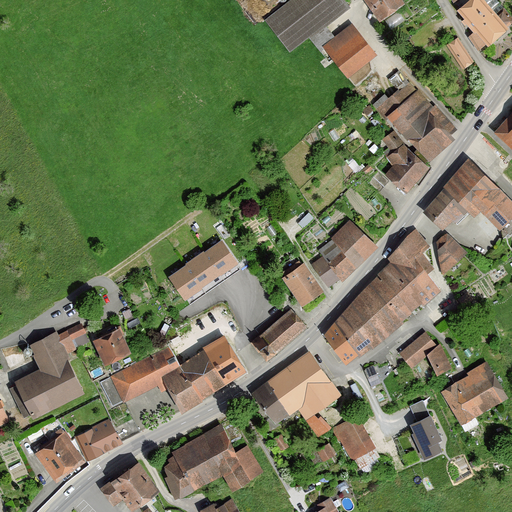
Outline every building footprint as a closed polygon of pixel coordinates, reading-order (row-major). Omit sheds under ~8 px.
[(347,0),(290,0),(267,18),(293,51),(352,6),(347,0)] [(367,0),(385,23),(410,3),(407,0),(367,0)] [(511,26),(486,0),(473,0),(462,10),(477,30),(470,37),(485,51),(500,43),(511,29),(511,26)] [(355,22),(324,46),(350,78),(380,53),(355,22)] [(447,42),(463,67),(475,60),(459,34),(447,42)] [(396,164),(389,171),(409,192),(430,167),(427,164),(454,138),(451,135),(457,130),(412,80),(382,109),(400,127),(385,141),(395,151),(388,157),(396,164)] [(511,116),(497,133),(511,145),(511,116)] [(511,199),(474,158),(425,209),(447,230),(457,219),(461,223),(473,210),(480,215),(485,209),(509,234),(511,231),(511,199)] [(323,256),(315,263),(333,288),(375,245),(349,220),(333,240),(319,250),(323,256)] [(394,262),(328,332),(352,363),(446,293),(427,259),(435,250),(417,229),(389,257),(394,262)] [(450,233),(439,240),(444,274),(469,251),(450,233)] [(238,261),(221,237),(169,273),(185,297),(238,261)] [(304,259),(283,273),(302,301),(323,286),(304,259)] [(291,309),(251,342),(266,360),(307,327),(291,309)] [(44,370),(20,381),(38,418),(91,392),(69,349),(78,345),(76,341),(88,334),(82,321),(33,346),(44,370)] [(124,327),(98,340),(111,366),(137,353),(124,327)] [(442,344),(426,329),(399,354),(413,367),(427,357),(441,375),(454,366),(442,344)] [(203,348),(205,350),(225,385),(246,373),(225,335),(203,348)] [(169,347),(101,382),(113,408),(158,386),(161,393),(168,390),(180,412),(201,401),(180,366),(169,347)] [(205,350),(180,366),(201,401),(225,385),(205,350)] [(312,351),(253,391),(280,424),(296,412),(321,437),(335,426),(320,412),(346,395),(312,351)] [(451,404),(442,409),(452,429),(511,398),(490,359),(442,391),(451,404)] [(374,365),(367,366),(372,382),(378,380),(374,365)] [(0,391),(0,426),(14,420),(0,391)] [(417,421),(413,423),(430,458),(446,451),(441,441),(446,439),(435,414),(432,415),(425,399),(410,406),(417,421)] [(362,413),(338,425),(354,458),(378,446),(362,413)] [(108,419),(75,436),(87,461),(122,443),(108,419)] [(237,451),(221,424),(174,451),(179,459),(166,467),(183,498),(227,473),(236,490),(266,473),(249,444),(237,451)] [(64,432),(35,454),(56,483),(86,463),(64,432)] [(317,448),(325,459),(337,451),(330,440),(317,448)] [(164,492),(144,462),(104,488),(116,505),(128,498),(136,510),(164,492)] [(418,484),(389,497),(396,511),(407,511),(427,503),(418,484)] [(322,510),(318,511),(340,511),(332,496),(318,504),(322,510)] [(217,502),(203,511),(244,511),(234,498),(220,507),(217,502)]
